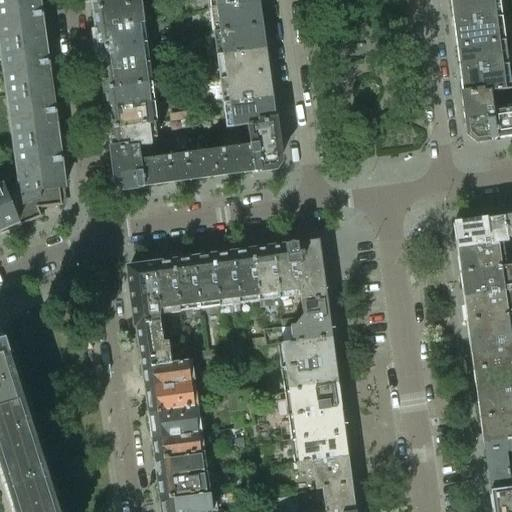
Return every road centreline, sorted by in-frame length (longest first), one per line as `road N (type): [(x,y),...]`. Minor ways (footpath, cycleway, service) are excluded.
road 1 (residential): [(424,511),(384,191)]
road 2 (residential): [(136,511),(101,231)]
road 3 (residential): [(101,231),(68,0)]
road 4 (residential): [(101,231),(314,199)]
road 5 (residential): [(286,0),(314,199)]
road 6 (residential): [(446,183),(421,0)]
